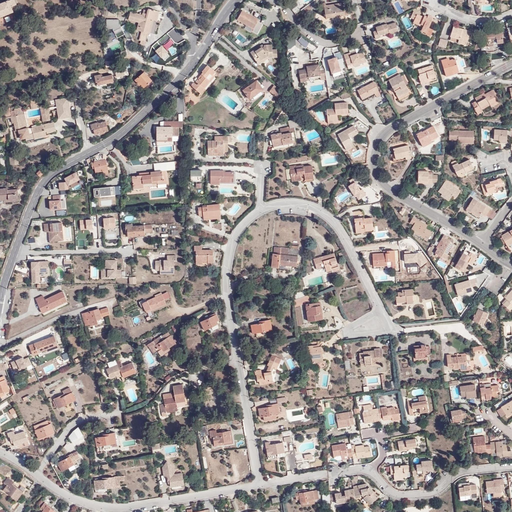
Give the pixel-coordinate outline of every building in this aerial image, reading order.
[(11,6),(16,4),(13,0),(7,0),(0,3),(0,16),(13,11),(11,6)] [(342,2),(326,5),(324,5),(323,2),(320,3),(321,10),(325,9),(326,18),(354,13),(353,8),(343,9),(342,2)] [(141,32),(140,40),(145,42),(148,33),(154,35),(158,22),(156,21),(159,12),(148,8),(147,11),(144,10),(142,15),(131,12),(129,20),(139,23),(137,30),(141,32)] [(242,10),(237,20),(253,29),(253,30),(256,32),(262,21),(242,10)] [(424,25),(423,27),(421,30),(426,33),(426,34),(430,36),(433,30),(429,28),(433,17),(428,15),(427,17),(427,18),(424,17),(417,13),(418,12),(414,11),(412,15),(414,16),(413,18),(415,19),(414,21),(424,25)] [(119,19),(106,19),(106,28),(112,29),(118,38),(124,34),(127,39),(132,36),(125,24),(121,26),(119,23),(119,19)] [(389,32),(389,34),(398,32),(395,22),(387,25),(386,23),(376,27),(377,30),(373,31),(375,39),(379,38),(378,35),(386,33),(389,32)] [(459,41),(467,43),(470,31),(453,26),(450,36),(451,36),(459,39),(459,41)] [(483,38),(484,47),(493,45),(492,39),(496,38),(497,43),(503,42),(501,30),(486,33),(486,35),(484,36),(484,37),(483,37),(483,38)] [(439,38),(438,46),(446,47),(447,39),(439,38)] [(269,57),(273,57),(273,55),(278,55),(277,49),(273,49),(272,44),(265,44),(264,44),(265,45),(264,46),(263,45),(261,47),(260,46),(251,52),(257,61),(261,58),(261,59),(267,55),(269,57)] [(352,64),(365,60),(363,53),(358,55),(357,54),(350,56),(349,53),(343,55),(347,65),(352,64)] [(258,63),(269,57),(267,55),(261,59),(261,58),(257,61),(258,63)] [(336,56),(327,59),(331,72),(341,70),(336,56)] [(441,60),(446,76),(454,74),(453,73),(459,71),(455,58),(449,60),(449,58),(447,59),(447,58),(441,60)] [(200,79),(198,78),(196,81),(198,83),(197,84),(195,83),(194,82),(192,82),(192,84),(192,85),(201,93),(215,76),(213,74),(215,71),(207,65),(202,71),(203,71),(200,74),(201,75),(202,76),(200,79)] [(320,75),(320,78),(326,77),(325,70),(319,71),(319,65),(314,65),(314,67),(312,67),(312,66),(307,66),(307,69),(299,70),(300,78),(308,77),(320,75)] [(418,76),(421,84),(433,80),(432,79),(436,78),(432,65),(418,69),(420,75),(418,76)] [(144,87),(152,80),(144,71),(135,79),(139,85),(141,83),(144,87)] [(97,84),(99,84),(112,81),(114,81),(112,74),(103,76),(102,73),(94,75),(96,82),(97,82),(97,84)] [(412,96),(406,85),(401,76),(400,74),(389,80),(400,102),(412,96)] [(249,99),(263,89),(256,80),(242,89),(249,99)] [(357,90),(363,101),(375,95),(376,97),(381,95),(378,90),(374,82),(357,90)] [(280,92),(281,90),(274,85),(270,91),(277,96),(280,92)] [(477,106),(474,108),(478,114),(482,111),(481,109),(490,104),(492,106),(499,102),(495,94),(496,93),(493,89),(487,93),(488,94),(486,96),(485,94),(484,93),(475,98),(476,100),(473,102),(475,105),(476,104),(477,106)] [(352,96),(348,90),(339,95),(343,99),(352,96)] [(70,112),(67,96),(60,97),(60,99),(59,99),(60,103),(55,104),(56,110),(58,110),(58,114),(70,112)] [(327,109),(328,120),(332,120),(332,122),(338,122),(337,117),(336,117),(335,114),(337,114),(348,113),(347,103),(335,104),(335,108),(327,109)] [(22,114),(11,117),(12,123),(14,122),(16,130),(19,130),(20,136),(21,138),(25,137),(30,136),(30,133),(33,132),(34,137),(34,138),(46,135),(45,130),(43,125),(30,128),(28,127),(26,128),(22,114)] [(94,134),(99,133),(103,132),(108,130),(105,120),(98,122),(97,122),(90,124),(91,128),(93,128),(94,134)] [(157,141),(167,141),(173,141),(173,136),(179,136),(179,127),(183,127),(183,121),(165,121),(165,127),(157,127),(157,141)] [(352,134),(353,136),(358,133),(354,125),(337,134),(346,150),(351,148),(349,143),(352,141),(350,137),(349,136),(352,134)] [(416,134),(422,144),(431,139),(432,140),(439,136),(433,126),(422,131),(416,134)] [(493,140),(499,140),(499,139),(507,140),(507,130),(494,129),(493,140)] [(458,136),(458,140),(458,143),(473,143),(473,131),(449,130),(449,140),(454,140),(454,136),(458,136)] [(283,144),(293,142),(291,132),(281,134),(281,132),(271,134),(273,144),(282,142),(283,144)] [(223,142),(228,142),(231,142),(232,136),(215,136),(215,140),(208,140),(208,155),(212,155),(212,156),(224,156),(224,152),(224,144),(223,145),(223,142)] [(393,149),(394,153),(396,159),(405,157),(405,159),(411,157),(408,145),(393,149)] [(102,171),(103,174),(108,173),(107,169),(108,169),(106,162),(105,159),(92,162),(93,168),(95,168),(96,172),(102,171)] [(457,163),(452,165),(457,174),(461,172),(462,174),(466,173),(466,172),(473,168),(471,163),(463,166),(461,163),(458,164),(457,163)] [(305,179),(313,177),(311,165),(303,166),(303,165),(296,166),(296,169),(290,170),(291,174),(293,174),(294,178),(301,177),(300,174),(304,173),(305,179)] [(157,180),(166,179),(165,170),(142,172),(142,175),(140,175),(132,176),(133,186),(137,186),(137,189),(144,189),(143,183),(152,183),(152,180),(157,180)] [(210,182),(220,182),(234,182),(234,171),(224,172),(224,170),(211,170),(210,182)] [(76,171),(64,177),(66,181),(59,182),(59,189),(69,188),(68,184),(80,179),(76,171)] [(423,181),(422,183),(431,183),(432,174),(434,174),(434,172),(428,172),(428,171),(418,171),(418,181),(423,181)] [(481,184),(484,193),(496,189),(495,188),(503,186),(501,178),(489,182),(490,183),(487,184),(487,182),(481,184)] [(438,191),(442,193),(450,198),(451,196),(455,199),(460,191),(445,180),(438,191)] [(114,186),(93,188),(94,197),(115,195),(114,186)] [(15,193),(17,193),(17,189),(7,190),(7,188),(3,188),(3,189),(0,188),(0,199),(4,199),(16,198),(15,193)] [(345,191),(335,197),(338,203),(348,197),(345,191)] [(18,200),(17,193),(15,193),(16,198),(4,199),(4,201),(18,200)] [(60,195),(52,195),(53,200),(49,200),(50,209),(61,208),(60,195)] [(481,214),(485,217),(489,211),(490,209),(473,198),(465,209),(471,213),(472,211),(480,216),(481,214)] [(207,207),(202,207),(198,207),(199,216),(203,215),(204,219),(221,218),(220,204),(206,205),(207,207)] [(402,206),(399,212),(406,215),(409,209),(402,206)] [(364,229),(364,232),(374,231),(372,217),(364,218),(364,216),(354,218),(355,229),(364,229)] [(427,241),(431,234),(428,233),(427,234),(424,232),(426,228),(427,225),(413,216),(410,222),(414,224),(411,229),(414,230),(422,235),(421,236),(424,238),(423,239),(427,241)] [(115,217),(103,218),(104,228),(116,227),(115,217)] [(80,219),(80,229),(93,228),(91,219),(80,219)] [(59,236),(63,236),(62,222),(44,224),(45,232),(49,232),(51,231),(52,236),(49,236),(50,243),(54,243),(54,241),(59,240),(59,236)] [(145,233),(144,225),(133,226),(133,223),(126,224),(126,231),(128,231),(128,236),(145,235),(145,233)] [(152,224),(144,225),(145,233),(153,232),(152,224)] [(508,246),(511,243),(511,228),(501,235),(502,237),(505,242),(508,246)] [(435,254),(438,255),(447,260),(449,256),(447,254),(449,251),(453,243),(447,240),(448,237),(444,234),(436,248),(437,249),(435,253),(435,254)] [(213,261),(213,249),(202,249),(201,245),(194,246),(194,250),(196,250),(196,264),(202,263),(203,265),(208,264),(207,261),(213,261)] [(279,264),(291,265),(297,266),(299,246),(290,245),(290,248),(274,246),(273,253),(271,266),(279,267),(279,264)] [(373,266),(387,265),(387,261),(395,260),(395,250),(388,250),(388,253),(384,253),(372,253),(373,266)] [(455,267),(462,271),(467,262),(469,263),(471,264),(475,255),(470,252),(468,255),(463,252),(455,267)] [(155,269),(160,269),(168,269),(168,273),(174,273),(173,259),(176,260),(176,255),(167,255),(167,260),(159,260),(159,261),(155,261),(155,269)] [(324,260),(323,256),(314,258),(317,268),(321,267),(320,263),(324,262),(328,275),(340,271),(336,256),(324,260)] [(115,268),(116,268),(116,260),(107,260),(107,269),(102,269),(102,274),(101,274),(101,278),(108,278),(108,277),(121,277),(121,270),(116,269),(115,269),(115,268)] [(33,272),(31,272),(31,283),(38,282),(38,272),(47,271),(48,261),(31,262),(31,269),(33,268),(33,272)] [(470,284),(475,283),(477,282),(476,278),(455,285),(458,296),(472,291),(471,287),(470,284)] [(407,301),(407,303),(413,303),(413,294),(414,294),(413,289),(404,289),(404,291),(402,291),(397,292),(398,296),(396,296),(396,302),(407,301)] [(506,299),(502,303),(510,310),(511,307),(511,289),(505,298),(506,299)] [(42,312),(67,301),(63,291),(44,299),(42,295),(35,299),(42,312)] [(152,307),(153,309),(166,304),(164,297),(158,300),(156,296),(142,302),(145,310),(152,307)] [(320,313),(318,302),(306,304),(308,321),(323,319),(322,312),(320,313)] [(510,310),(502,303),(500,305),(508,312),(510,310)] [(100,310),(102,316),(109,314),(107,307),(100,310)] [(101,318),(101,317),(99,310),(98,308),(82,313),(85,325),(90,324),(97,321),(96,319),(101,318)] [(472,320),(482,324),(484,319),(485,319),(489,313),(478,308),(476,315),(474,314),(472,320)] [(219,319),(216,313),(204,318),(205,319),(201,322),(205,329),(211,326),(213,330),(218,327),(215,321),(219,319)] [(253,333),(272,329),(270,319),(262,320),(262,322),(251,324),(253,333)] [(169,347),(176,342),(171,335),(163,340),(162,339),(155,343),(153,340),(149,343),(152,347),(156,345),(159,350),(158,351),(160,355),(164,353),(166,355),(172,351),(170,348),(169,347)] [(58,347),(54,336),(29,345),(33,355),(38,353),(37,352),(46,349),(47,351),(58,347)] [(152,347),(149,343),(147,344),(154,353),(158,351),(159,350),(156,345),(152,347)] [(414,347),(415,352),(415,358),(427,357),(427,354),(430,354),(429,346),(426,346),(426,344),(417,345),(417,347),(414,347)] [(317,360),(323,359),(321,346),(313,347),(313,345),(306,346),(308,359),(312,358),(312,363),(318,362),(317,360)] [(380,356),(379,349),(379,348),(374,349),(374,350),(363,351),(364,352),(359,353),(360,364),(365,363),(365,365),(371,364),(371,362),(380,361),(379,356),(380,356)] [(453,368),(460,368),(468,367),(468,366),(467,356),(462,356),(457,357),(457,358),(454,358),(454,357),(451,357),(451,354),(447,355),(448,367),(453,366),(453,368)] [(256,373),(257,380),(259,380),(260,384),(273,382),(272,371),(273,368),(276,369),(281,359),(272,355),(267,365),(268,366),(265,372),(262,373),(261,369),(255,370),(255,373),(256,373)] [(22,356),(10,362),(14,370),(19,368),(19,369),(32,364),(28,357),(23,359),(22,356)] [(110,377),(115,375),(118,374),(120,376),(121,376),(123,381),(137,375),(132,362),(123,366),(120,359),(116,361),(117,364),(106,369),(110,377)] [(4,392),(9,391),(4,376),(0,377),(0,395),(5,394),(4,392)] [(165,408),(177,406),(177,405),(188,403),(187,396),(185,397),(184,392),(182,384),(173,385),(174,393),(173,393),(173,392),(163,394),(165,404),(160,405),(161,412),(166,411),(165,408)] [(466,396),(476,394),(475,384),(460,386),(461,396),(466,396)] [(487,398),(487,399),(492,398),(492,397),(491,395),(498,394),(497,391),(499,390),(498,384),(491,385),(491,384),(484,384),(485,387),(481,388),(482,398),(487,398)] [(58,408),(76,399),(70,387),(62,390),(64,394),(54,399),(54,400),(53,401),(55,406),(57,406),(58,408)] [(428,411),(426,395),(418,397),(419,401),(412,403),(412,401),(408,402),(410,415),(414,414),(413,408),(419,407),(420,412),(428,411)] [(511,399),(502,406),(508,416),(511,413),(511,399)] [(263,416),(264,421),(274,419),(273,414),(276,413),(279,413),(278,403),(266,405),(266,407),(259,408),(260,416),(263,416)] [(379,418),(377,408),(372,409),(371,404),(363,405),(363,410),(368,409),(368,412),(362,413),(364,423),(372,422),(371,418),(373,418),(373,419),(379,419),(379,418)] [(178,410),(177,406),(165,408),(166,411),(161,412),(162,416),(167,415),(167,412),(178,410)] [(386,407),(377,408),(379,418),(382,418),(391,416),(392,418),(392,420),(400,419),(398,408),(394,409),(394,407),(387,408),(386,407)] [(452,420),(463,418),(467,418),(465,409),(451,411),(452,420)] [(336,414),(338,425),(346,424),(347,425),(354,424),(352,411),(336,414)] [(39,438),(55,432),(51,423),(49,424),(48,420),(34,426),(36,429),(39,438)] [(212,430),(213,437),(215,443),(231,440),(229,431),(216,433),(216,430),(212,430)] [(215,443),(215,446),(233,443),(231,430),(229,431),(231,440),(215,443)] [(19,444),(20,448),(29,445),(24,431),(15,434),(14,431),(8,433),(8,436),(9,436),(11,442),(13,442),(14,445),(19,444)] [(95,437),(97,446),(115,442),(114,433),(103,434),(103,436),(95,437)] [(475,452),(475,453),(486,452),(486,453),(488,453),(488,452),(487,445),(486,445),(485,436),(474,437),(474,443),(475,452)] [(404,447),(413,445),(417,445),(416,438),(398,441),(400,450),(404,449),(404,447)] [(272,454),(275,453),(283,452),(289,451),(287,441),(270,444),(270,441),(265,442),(268,460),(272,459),(272,454)] [(347,456),(352,456),(350,448),(350,447),(346,448),(345,442),(331,445),(333,455),(340,454),(340,455),(347,454),(347,456)] [(491,452),(492,456),(497,455),(497,453),(502,453),(503,457),(511,456),(511,451),(507,451),(507,445),(502,445),(502,442),(491,443),(491,444),(491,452)] [(352,456),(352,458),(356,457),(355,455),(362,454),(364,453),(365,456),(370,455),(368,445),(363,446),(363,444),(354,446),(354,448),(350,448),(352,456)] [(72,453),(75,460),(80,457),(76,451),(72,453)] [(77,462),(75,460),(72,453),(62,459),(62,460),(57,463),(61,470),(68,467),(70,471),(76,468),(74,464),(77,462)] [(421,463),(411,464),(413,475),(417,475),(417,473),(423,473),(423,470),(423,468),(424,468),(425,470),(433,469),(432,459),(421,460),(421,463)] [(167,475),(168,479),(169,479),(170,481),(170,485),(171,485),(172,489),(183,487),(183,483),(184,483),(182,472),(174,474),(173,474),(172,472),(174,471),(173,464),(168,460),(164,466),(165,475),(166,475),(167,475)] [(408,472),(408,466),(407,464),(400,465),(400,466),(394,467),(394,466),(394,465),(389,465),(390,474),(394,473),(394,476),(397,476),(397,477),(402,477),(407,476),(406,472),(408,472)] [(17,500),(22,492),(12,484),(14,481),(7,477),(3,483),(6,485),(3,490),(17,500)] [(115,487),(114,477),(102,478),(102,479),(94,480),(95,488),(115,487)] [(499,480),(494,481),(486,481),(487,493),(501,492),(500,490),(504,490),(503,479),(499,479),(499,480)] [(368,484),(353,487),(353,488),(355,498),(359,497),(361,496),(361,495),(362,495),(364,494),(366,496),(364,498),(370,505),(377,499),(372,493),(374,492),(368,484)] [(470,493),(474,493),(473,487),(476,487),(475,484),(463,485),(463,487),(458,487),(459,495),(470,494),(470,493)] [(355,498),(353,488),(344,490),(345,493),(345,495),(341,496),(341,494),(341,492),(335,494),(336,500),(337,503),(346,501),(350,501),(351,503),(356,502),(355,498)] [(315,502),(314,500),(312,490),(306,491),(306,489),(295,491),(296,499),(300,499),(301,505),(315,502)] [(322,495),(323,504),(330,503),(330,501),(330,495),(322,495)] [(44,502),(41,507),(40,509),(42,511),(41,511),(56,511),(53,510),(54,509),(45,502),(44,502)]
